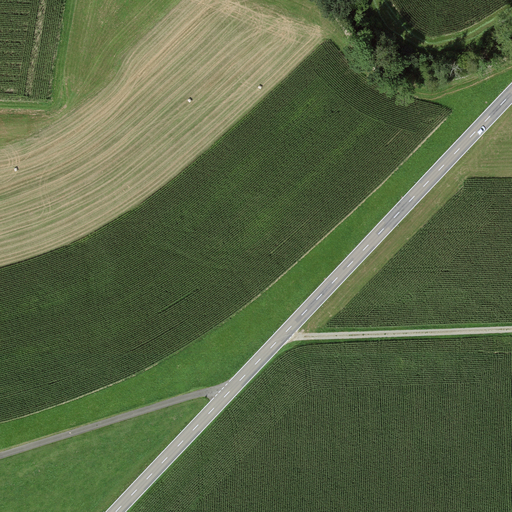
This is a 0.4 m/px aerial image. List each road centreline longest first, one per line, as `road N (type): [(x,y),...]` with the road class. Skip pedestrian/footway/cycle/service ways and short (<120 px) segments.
road 1 (tertiary): [(238,381),(511,93)]
road 2 (unclassified): [(0,455),(238,381)]
road 3 (track): [(278,339),(511,329)]
road 4 (tertiary): [(115,511),(238,381)]
